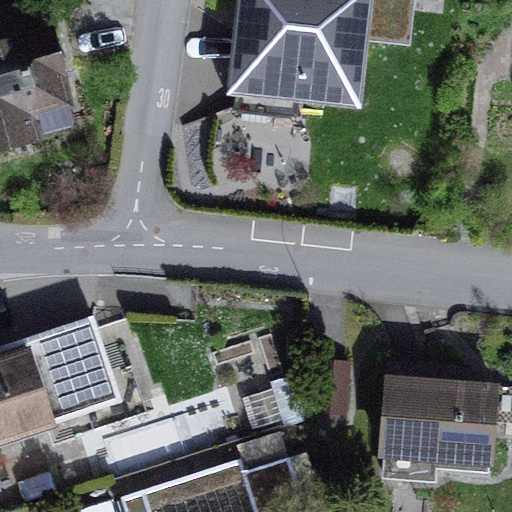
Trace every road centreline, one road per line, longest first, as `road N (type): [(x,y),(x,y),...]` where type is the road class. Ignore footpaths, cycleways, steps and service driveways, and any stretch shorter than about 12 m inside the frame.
road 1 (residential): [(511,282),(131,245)]
road 2 (residential): [(131,245),(161,0)]
road 3 (residential): [(131,245),(0,246)]
